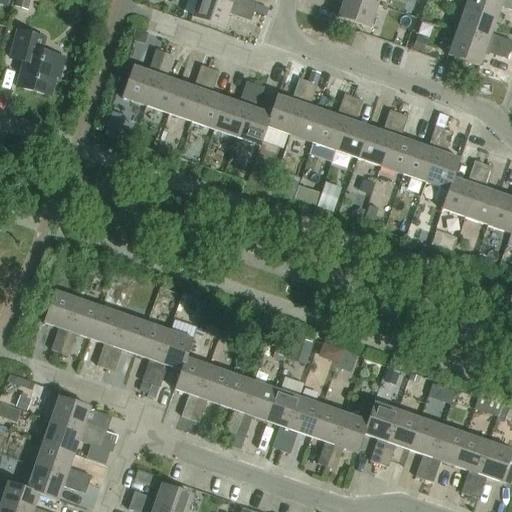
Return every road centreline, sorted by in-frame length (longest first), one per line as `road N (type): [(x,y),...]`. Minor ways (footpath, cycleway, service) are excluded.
road 1 (unclassified): [(511,139),(478,110),(274,39),(287,0)]
road 2 (unclassified): [(138,440),(337,510),(415,511)]
